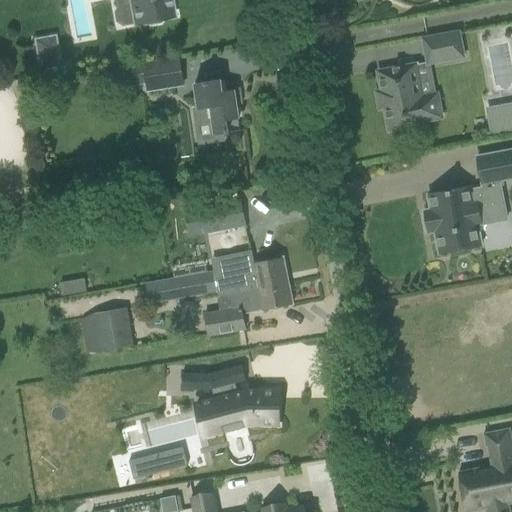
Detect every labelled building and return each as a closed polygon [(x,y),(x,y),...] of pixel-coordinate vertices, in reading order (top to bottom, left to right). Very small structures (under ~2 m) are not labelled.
[(108,0),(109,0),(114,3),(115,9),(112,13),(113,24),(119,27),(173,17),(169,0),(108,0)] [(423,39),(428,64),(430,64),(463,57),(458,33),(423,39)] [(179,58),(143,64),(147,91),(175,87),(174,80),(182,79),(179,58)] [(431,97),(421,98),(415,65),(377,72),(389,131),(404,128),(405,133),(409,136),(418,134),(421,130),(420,125),(426,124),(425,121),(435,119),(438,114),(435,100),(431,97)] [(212,144),(227,142),(226,134),(246,131),(246,130),(240,131),(234,91),(222,92),(220,80),(200,84),(194,84),(197,107),(191,108),(194,125),(209,123),(212,144)] [(511,107),(488,112),(492,134),(511,130),(511,107)] [(428,233),(435,232),(439,254),(451,252),(451,257),(470,253),(469,248),(481,246),(477,225),(486,224),(482,202),(502,199),(499,181),(511,178),(511,150),(477,157),(482,184),(483,184),(483,188),(470,191),(470,187),(428,196),(430,210),(424,211),(428,233)] [(201,209),(206,232),(245,225),(240,201),(201,209)] [(223,279),(215,281),(217,293),(218,297),(258,289),(288,283),(283,258),(253,264),(251,252),(218,259),(223,279)] [(213,272),(169,281),(173,301),(217,293),(215,281),(213,272)] [(169,281),(145,285),(149,306),(173,301),(169,281)] [(221,312),(203,315),(208,339),(244,332),(241,315),(249,314),(262,311),(273,309),(292,305),(288,283),(258,289),(218,297),(221,312)] [(127,309),(94,315),(100,355),(133,349),(127,309)] [(182,373),(182,390),(211,391),(212,390),(218,414),(200,419),(205,438),(251,426),(277,427),(277,390),(246,390),(237,392),(235,384),(246,381),(242,365),(209,374),(182,373)] [(511,503),(511,460),(511,461),(510,457),(511,456),(511,444),(509,429),(483,434),(486,447),(488,447),(491,466),(458,473),(465,511),(468,511),(485,509),(486,511),(509,511),(508,504),(511,503)] [(137,478),(137,479),(175,469),(175,468),(171,453),(133,463),(137,478)] [(178,511),(175,496),(160,499),(162,511),(178,511)]
